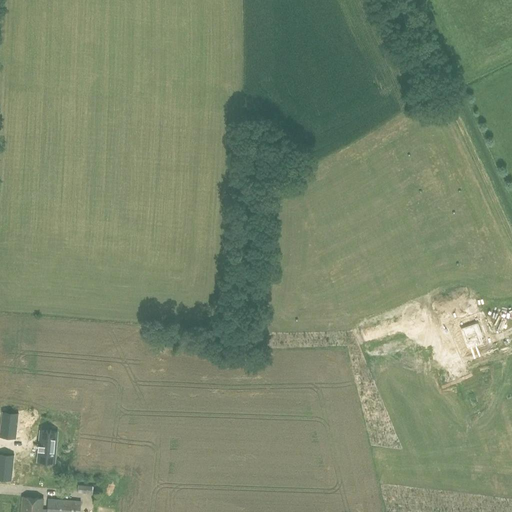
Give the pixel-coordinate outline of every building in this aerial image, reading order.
[(420,305),(356,322),(361,343),(426,326),(420,305)] [(478,322),(444,334),(449,349),(466,344),(472,362),(487,356),(481,338),(483,337),(478,322)] [(434,365),(439,379),(469,368),(464,354),(434,365)] [(428,387),(440,419),(453,415),(442,382),(428,387)] [(453,399),(457,412),(489,401),(485,387),(453,399)] [(41,430),(37,461),(53,462),(56,432),(41,430)] [(0,477),(11,479),(13,454),(0,452),(0,477)] [(92,485),(78,484),(78,493),(92,494),(92,485)] [(42,511),(43,509),(44,498),(21,495),(19,511),(42,511)] [(47,509),(43,509),(42,511),(80,511),(81,500),(48,498),(47,509)]
